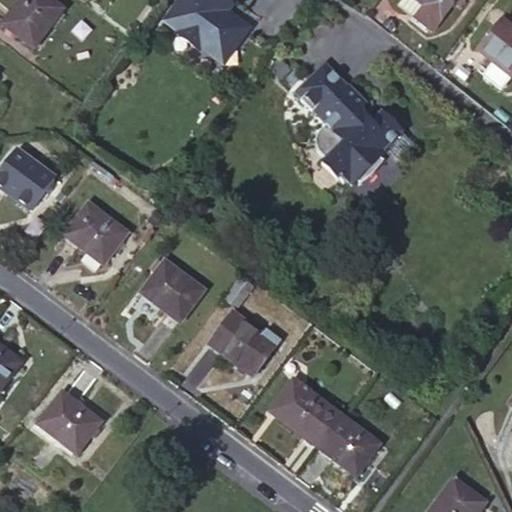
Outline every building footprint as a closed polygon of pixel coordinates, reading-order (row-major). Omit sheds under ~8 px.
[(45,0),(19,0),(0,26),(31,50),(61,11),(45,0)] [(230,0),(175,0),(160,19),(174,31),(171,35),(193,52),(195,50),(210,63),(225,44),(232,49),(245,32),(218,11),(224,4),(226,6),(230,0)] [(402,0),(397,6),(430,32),(453,5),(457,0),(456,0),(402,0)] [(511,31),(500,22),(477,52),(509,77),(511,73),(511,31)] [(225,44),(210,63),(217,67),(232,49),(225,44)] [(368,184),(371,187),(377,182),(383,176),(388,171),(393,164),(390,161),(395,156),(405,167),(424,148),(390,115),(380,125),(368,113),(374,107),(358,91),(357,92),(332,68),(305,94),(312,100),(308,105),(320,117),(321,115),(335,128),(328,136),(327,136),(326,137),(325,138),(325,139),(324,140),(324,141),(324,143),(323,144),(323,145),(323,146),(323,147),(324,148),(324,149),(324,151),(325,152),(325,153),(326,154),(327,154),(327,155),(328,156),(329,157),(336,163),(332,167),(349,183),(350,182),(355,187),(358,184),(363,189),(368,184)] [(312,100),(305,94),(301,99),(308,105),(312,100)] [(52,181),(14,153),(0,171),(0,192),(28,213),(52,181)] [(124,236),(86,207),(63,238),(101,267),(124,236)] [(156,263),(149,272),(153,275),(160,266),(156,263)] [(138,295),(177,325),(201,293),(162,264),(160,266),(153,275),(138,295)] [(252,289),(239,279),(222,301),(235,310),(252,289)] [(206,347),(244,375),(254,361),(260,366),(278,344),(264,332),(260,338),(231,315),(206,347)] [(0,386),(16,365),(0,352),(0,386)] [(254,361),(244,375),(250,380),(260,366),(254,361)] [(277,422),(315,449),(339,418),(296,385),(286,399),(291,403),(277,422)] [(97,425),(60,396),(37,426),(74,455),(97,425)] [(272,417),(277,422),(291,403),(286,399),(272,417)] [(339,418),(315,449),(354,478),(378,447),(339,418)] [(477,511),(482,506),(450,483),(428,511),(477,511)]
